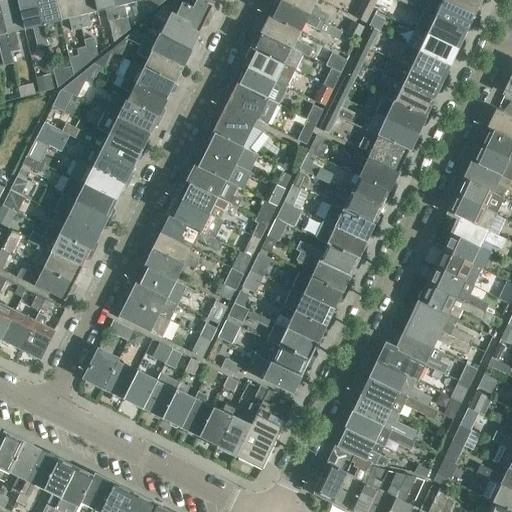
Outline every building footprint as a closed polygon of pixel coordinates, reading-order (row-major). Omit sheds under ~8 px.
[(0,0),(0,14),(9,52),(10,52),(20,50),(15,32),(23,30),(15,0),(0,0)] [(15,0),(23,30),(32,28),(37,47),(47,45),(46,38),(35,0),(15,0)] [(35,0),(46,38),(63,34),(60,21),(54,0),(35,0)] [(54,0),(60,21),(69,19),(72,31),(81,28),(73,0),(54,0)] [(73,0),(81,28),(90,26),(87,14),(96,12),(93,0),(73,0)] [(93,0),(96,12),(105,10),(108,21),(113,42),(121,36),(112,0),(93,0)] [(112,0),(121,36),(129,29),(126,17),(123,5),(132,3),(131,0),(112,0)] [(146,0),(150,12),(158,5),(156,0),(131,0),(132,3),(143,0),(146,0)] [(187,28),(198,33),(201,26),(206,25),(214,11),(212,5),(213,2),(209,0),(195,0),(192,7),(181,2),(177,9),(174,8),(178,0),(177,0),(170,0),(159,10),(186,24),(187,28)] [(269,7),(265,15),(299,32),(304,22),(338,39),(342,31),(324,23),(303,13),(277,0),(274,6),(269,7)] [(277,0),(303,13),(324,23),(328,15),(312,6),(315,0),(277,0)] [(364,22),(373,5),(361,0),(353,17),(364,22)] [(392,12),(398,0),(397,0),(380,0),(378,5),(392,12)] [(472,24),(476,16),(442,0),(438,9),(426,4),(423,12),(464,32),(467,26),(472,24)] [(441,0),(442,0),(476,16),(479,10),(477,5),(479,0),(441,0)] [(195,39),(198,33),(187,28),(186,24),(159,10),(153,15),(165,21),(158,34),(193,52),(197,44),(195,39)] [(430,25),(426,34),(460,51),(463,44),(461,39),(464,32),(423,12),(419,20),(430,25)] [(0,54),(3,66),(12,63),(10,52),(9,52),(0,14),(0,54)] [(264,26),(260,33),(302,54),(308,57),(312,49),(306,46),(303,45),(295,41),(299,32),(265,15),(261,25),(264,26)] [(373,15),(367,26),(376,30),(378,31),(383,20),(373,15)] [(356,39),(362,26),(352,21),(346,33),(356,39)] [(376,30),(367,26),(359,43),(368,48),(376,30)] [(126,40),(139,47),(181,66),(184,60),(190,58),(193,52),(158,34),(154,43),(132,32),(123,39),(126,40)] [(254,39),(249,49),(294,70),(302,54),(260,33),(257,40),(254,39)] [(456,58),(460,51),(426,34),(421,43),(410,37),(406,46),(448,66),(451,60),(456,58)] [(83,40),(85,47),(89,62),(97,56),(97,55),(92,38),(83,40)] [(123,39),(109,51),(113,53),(118,56),(126,40),(123,39)] [(368,48),(359,43),(351,61),(360,65),(368,48)] [(445,72),(448,66),(406,46),(403,54),(414,59),(409,68),(444,84),(447,77),(445,72)] [(68,57),(70,66),(73,75),(80,68),(89,62),(85,47),(76,49),(77,55),(68,57)] [(141,68),(176,85),(180,77),(178,72),(181,66),(139,47),(136,53),(146,58),(141,68)] [(285,87),(294,70),(249,49),(244,58),(247,59),(244,67),(285,87)] [(109,51),(94,63),(105,69),(113,53),(109,51)] [(331,68),(340,72),(346,60),(332,53),(326,65),(331,68)] [(352,81),(360,65),(351,61),(343,76),(352,81)] [(99,66),(94,63),(77,77),(83,81),(90,84),(99,66)] [(131,63),(123,79),(164,100),(168,93),(173,92),(176,85),(141,68),(131,63)] [(59,69),(59,68),(52,69),(57,88),(65,82),(73,75),(70,66),(59,69)] [(235,74),(232,82),(266,99),(277,104),(285,87),(244,67),(241,73),(235,74)] [(444,84),(409,68),(405,76),(385,67),(381,75),(432,99),(435,93),(440,92),(444,84)] [(331,68),(322,85),(332,89),(340,72),(331,68)] [(509,84),(502,98),(511,103),(511,101),(511,72),(507,83),(509,84)] [(34,78),(38,93),(53,89),(50,74),(34,78)] [(429,106),(432,99),(381,75),(377,83),(388,88),(384,97),(428,118),(431,110),(429,106)] [(344,98),(352,81),(343,76),(335,94),(344,98)] [(83,81),(77,77),(62,89),(73,94),(76,95),(83,81)] [(129,91),(125,101),(159,119),(163,111),(161,106),(164,100),(123,79),(119,86),(129,91)] [(20,97),(35,94),(32,82),(17,86),(20,97)] [(230,94),(225,105),(222,111),(237,118),(240,112),(255,120),(266,99),(232,82),(229,88),(230,94)] [(332,89),(322,85),(321,84),(315,97),(325,102),(332,89)] [(60,91),(53,105),(64,111),(73,94),(62,89),(60,91)] [(335,94),(327,112),(336,116),(344,98),(335,94)] [(95,106),(106,111),(117,117),(116,117),(148,133),(151,126),(156,125),(159,119),(125,101),(114,96),(111,102),(99,96),(95,106)] [(382,96),(374,113),(416,133),(419,127),(424,126),(428,118),(384,97),(382,96)] [(502,111),(511,115),(511,103),(509,102),(502,111)] [(316,123),(323,108),(313,104),(306,118),(307,119),(316,123)] [(112,126),(108,134),(143,152),(147,144),(145,139),(148,133),(116,117),(117,117),(106,111),(102,120),(112,126)] [(255,120),(240,112),(237,118),(222,111),(217,122),(211,123),(207,131),(242,148),(251,152),(262,130),(253,126),(255,120)] [(327,134),(336,116),(327,112),(318,130),(327,134)] [(489,121),(485,128),(511,140),(511,119),(495,112),(490,122),(489,121)] [(416,133),(374,113),(370,121),(381,127),(377,135),(411,152),(415,145),(412,140),(416,133)] [(316,123),(307,119),(297,140),(303,143),(305,144),(316,123)] [(44,123),(35,139),(47,146),(56,129),(44,123)] [(143,152),(108,134),(104,143),(65,123),(61,131),(86,144),(131,166),(134,160),(140,159),(143,152)] [(511,143),(511,140),(485,128),(482,135),(484,136),(479,146),(511,161),(511,150),(510,149),(511,143)] [(202,149),(244,170),(248,162),(237,157),(242,148),(207,131),(204,138),(206,143),(202,149)] [(315,135),(307,152),(315,155),(323,138),(315,135)] [(411,152),(377,135),(373,144),(362,139),(358,147),(369,152),(385,160),(382,166),(397,173),(403,161),(408,159),(411,152)] [(35,139),(27,154),(39,161),(47,146),(35,139)] [(78,161),(91,168),(126,185),(130,178),(128,172),(131,166),(86,144),(78,161)] [(511,181),(511,178),(511,161),(479,146),(475,155),(473,154),(469,162),(498,175),(511,181)] [(194,157),(191,164),(225,181),(230,171),(241,177),(244,170),(202,149),(199,156),(194,157)] [(292,172),(300,156),(289,150),(281,167),(292,172)] [(369,152),(366,158),(355,153),(351,161),(362,166),(358,176),(392,192),(396,185),(393,180),(397,173),(382,166),(385,160),(369,152)] [(39,161),(27,154),(23,162),(40,171),(44,163),(39,161)] [(498,175),(469,162),(466,168),(468,169),(463,179),(501,197),(504,190),(494,185),(498,175)] [(189,176),(186,182),(237,208),(241,200),(220,190),(225,181),(191,164),(187,171),(189,176)] [(66,176),(70,178),(114,200),(118,193),(123,192),(126,185),(91,168),(87,176),(70,168),(66,176)] [(319,169),(316,177),(328,183),(328,182),(332,175),(319,169)] [(284,189),(291,176),(282,172),(275,185),(282,188),(284,189)] [(291,185),(300,190),(306,176),(298,172),(291,185)] [(392,192),(358,176),(353,185),(342,179),(339,187),(380,207),(383,201),(389,200),(392,192)] [(10,190),(21,195),(27,182),(17,177),(10,190)] [(61,195),(74,201),(109,219),(113,211),(111,206),(114,200),(70,178),(61,195)] [(507,200),(501,197),(463,179),(459,188),(457,187),(453,194),(494,214),(495,213),(498,206),(503,208),(507,200)] [(178,190),(174,198),(208,215),(213,205),(233,215),(237,208),(186,182),(182,189),(178,190)] [(272,183),(264,200),(276,206),(284,189),(282,188),(275,185),(272,183)] [(291,185),(283,202),(292,206),(300,190),(291,185)] [(377,213),(380,207),(339,187),(335,195),(346,200),(342,209),(376,226),(380,218),(377,213)] [(25,197),(21,195),(10,190),(2,205),(16,212),(17,213),(25,197)] [(447,212),(458,218),(487,232),(496,214),(495,213),(494,214),(453,194),(450,202),(452,203),(447,212)] [(39,204),(56,213),(98,234),(101,227),(106,226),(109,219),(74,201),(70,210),(43,197),(39,204)] [(222,233),(214,229),(203,224),(208,215),(174,198),(170,205),(172,210),(169,216),(218,241),(218,240),(222,233)] [(264,200),(256,217),(268,223),(276,206),(264,200)] [(297,209),(292,206),(283,202),(276,218),(289,225),(297,209)] [(376,226),(342,209),(331,204),(323,221),(364,241),(367,235),(373,234),(376,226)] [(0,207),(0,223),(8,228),(16,212),(2,205),(1,205),(0,207)] [(63,225),(58,235),(93,253),(97,244),(95,240),(98,234),(56,213),(53,220),(63,225)] [(161,224),(157,231),(191,248),(196,239),(207,245),(218,250),(222,242),(218,240),(218,241),(169,216),(166,222),(161,224)] [(257,223),(251,236),(259,240),(268,223),(256,217),(254,221),(257,223)] [(452,225),(448,233),(477,246),(482,237),(502,247),(505,240),(487,232),(458,218),(454,227),(452,225)] [(330,234),(326,243),(360,260),(363,253),(361,247),(364,241),(323,221),(319,228),(330,234)] [(273,223),(266,236),(275,240),(282,228),(273,223)] [(155,243),(152,250),(194,271),(198,263),(187,258),(191,248),(157,231),(154,238),(155,243)] [(1,248),(10,252),(13,253),(20,237),(9,232),(1,248)] [(27,241),(39,247),(81,267),(84,260),(90,259),(93,253),(58,235),(53,243),(31,232),(27,241)] [(442,251),(480,269),(488,252),(477,246),(448,233),(445,240),(447,241),(442,251)] [(251,236),(242,253),(251,257),(259,240),(251,236)] [(266,236),(260,248),(269,253),(275,240),(266,236)] [(321,252),(310,247),(299,241),(295,249),(299,251),(348,275),(351,269),(357,267),(360,260),(326,243),(321,252)] [(46,258),(41,268),(76,286),(80,278),(78,273),(81,267),(39,247),(36,253),(46,258)] [(0,250),(0,268),(2,269),(10,252),(1,248),(0,250)] [(144,258),(140,265),(174,282),(179,272),(190,278),(194,271),(152,250),(149,256),(144,258)] [(239,251),(231,268),(243,274),(251,257),(242,253),(239,251)] [(345,281),(348,275),(299,251),(296,259),(303,263),(314,268),(309,277),(344,294),(348,286),(345,281)] [(503,280),(480,269),(442,251),(438,260),(436,259),(432,266),(473,286),(477,278),(499,288),(503,280)] [(258,252),(250,269),(263,275),(271,259),(258,252)] [(139,277),(135,284),(177,304),(185,287),(174,282),(140,265),(137,271),(139,277)] [(473,286),(432,266),(429,273),(431,275),(427,284),(485,311),(488,304),(469,294),(473,286)] [(68,293),(73,292),(76,286),(41,268),(36,278),(21,270),(18,272),(15,276),(64,301),(68,293)] [(231,268),(223,284),(223,285),(234,291),(243,274),(231,268)] [(255,294),(263,275),(250,269),(241,287),(255,294)] [(344,294),(309,277),(298,272),(290,289),(303,295),(332,309),(335,303),(340,301),(344,294)] [(223,285),(223,284),(220,283),(215,293),(229,301),(234,291),(223,285)] [(127,291),(124,298),(169,320),(177,304),(135,284),(132,290),(127,291)] [(481,319),(485,311),(427,284),(422,293),(420,292),(417,299),(457,318),(462,309),(481,319)] [(25,290),(18,287),(15,293),(22,297),(25,290)] [(329,315),(332,309),(303,295),(290,289),(283,307),(293,312),(303,317),(328,327),(331,320),(329,315)] [(240,290),(234,303),(243,307),(249,295),(240,290)] [(38,311),(39,310),(44,300),(35,296),(30,307),(38,311)] [(169,320),(124,298),(120,305),(122,310),(119,317),(160,338),(165,329),(169,320)] [(415,308),(411,317),(471,346),(475,338),(453,327),(457,318),(417,299),(413,307),(415,308)] [(53,304),(44,300),(39,310),(48,314),(53,304)] [(218,325),(226,307),(215,301),(206,319),(218,325)] [(243,307),(234,303),(227,316),(242,323),(248,310),(243,307)] [(0,338),(13,311),(0,304),(0,338)] [(20,348),(33,321),(13,311),(0,338),(1,339),(3,342),(8,345),(11,344),(20,348)] [(278,315),(274,323),(303,337),(316,343),(319,337),(324,335),(328,327),(303,317),(293,312),(289,320),(278,315)] [(40,358),(53,331),(42,325),(44,321),(42,316),(37,313),(33,321),(20,348),(28,353),(30,356),(35,358),(37,357),(40,358)] [(471,346),(411,317),(407,326),(404,325),(401,333),(429,346),(434,337),(467,353),(471,346)] [(126,341),(132,330),(112,320),(107,331),(126,341)] [(225,320),(219,332),(231,338),(237,326),(225,320)] [(267,339),(311,362),(315,354),(313,350),(316,343),(303,337),(274,323),(267,339)] [(204,324),(199,336),(209,341),(215,329),(204,324)] [(511,340),(511,327),(507,325),(501,339),(511,344),(511,340)] [(147,337),(132,330),(126,341),(133,346),(141,344),(144,343),(147,337)] [(426,354),(429,346),(401,333),(397,340),(400,341),(395,350),(422,362),(421,363),(434,369),(434,368),(444,373),(448,365),(426,354)] [(209,341),(199,336),(190,353),(201,358),(209,341)] [(307,369),(311,362),(267,339),(262,349),(260,353),(255,350),(253,355),(299,377),(303,370),(307,369)] [(498,343),(491,357),(498,360),(504,346),(498,343)] [(378,353),(374,360),(403,374),(403,375),(414,380),(421,363),(422,362),(395,350),(384,344),(380,354),(378,353)] [(171,349),(162,345),(156,357),(165,362),(171,349)] [(180,354),(171,349),(165,362),(164,364),(173,368),(180,354)] [(104,388),(118,362),(118,360),(98,350),(83,378),(85,379),(86,383),(92,386),(94,384),(104,388)] [(245,371),(261,379),(291,394),(299,377),(253,355),(245,371)] [(491,357),(487,365),(508,375),(511,367),(498,360),(491,357)] [(200,363),(191,359),(185,372),(194,376),(200,363)] [(235,375),(239,368),(240,366),(225,359),(220,368),(235,375)] [(403,374),(374,360),(371,368),(373,369),(368,378),(427,406),(431,397),(410,387),(414,380),(403,375),(403,374)] [(135,371),(118,362),(104,388),(112,393),(112,396),(118,399),(121,397),(122,398),(135,371)] [(465,363),(457,379),(468,384),(475,369),(465,363)] [(217,372),(209,367),(203,380),(211,384),(217,372)] [(135,371),(122,398),(123,398),(123,401),(131,405),(134,403),(143,408),(156,381),(135,371)] [(483,374),(477,387),(489,393),(490,389),(492,390),(497,380),(483,374)] [(238,382),(228,377),(223,387),(234,392),(238,382)] [(438,411),(427,406),(368,378),(364,387),(362,386),(358,393),(399,413),(403,405),(425,415),(425,416),(433,420),(438,411)] [(468,384),(457,379),(449,396),(459,402),(468,384)] [(176,391),(156,381),(143,408),(151,412),(152,415),(157,418),(160,416),(162,417),(176,391)] [(176,391),(162,417),(169,421),(170,424),(175,427),(178,425),(181,427),(194,401),(193,401),(185,397),(190,387),(180,382),(176,391)] [(245,415),(236,410),(217,448),(235,456),(269,389),(260,384),(245,415)] [(294,402),(289,399),(269,389),(235,456),(256,467),(261,469),(294,402)] [(198,391),(193,401),(194,401),(181,427),(188,430),(188,433),(194,436),(197,434),(201,436),(213,411),(203,406),(208,396),(198,391)] [(357,402),(353,412),(412,440),(417,431),(396,421),(399,413),(358,393),(355,401),(357,402)] [(475,393),(467,409),(479,415),(486,398),(475,393)] [(213,411),(201,436),(201,437),(202,440),(217,448),(236,410),(227,405),(222,416),(213,411)] [(467,410),(460,424),(470,430),(477,415),(467,410)] [(412,440),(353,412),(348,421),(346,420),(343,427),(371,441),(383,446),(387,437),(409,447),(412,440)] [(452,441),(463,447),(472,430),(470,430),(460,424),(452,441)] [(367,449),(371,441),(343,427),(339,434),(341,436),(336,445),(337,446),(354,454),(371,462),(374,464),(385,465),(388,459),(367,449)] [(23,440),(3,431),(0,437),(0,480),(4,482),(8,474),(7,474),(23,440)] [(491,440),(501,444),(511,449),(511,439),(495,432),(491,440)] [(19,493),(40,452),(33,449),(32,445),(26,442),(23,444),(22,443),(24,441),(23,440),(7,474),(8,474),(16,478),(11,489),(19,493)] [(455,463),(463,447),(452,441),(444,457),(455,463)] [(494,461),(508,468),(511,470),(511,449),(501,444),(497,452),(498,453),(494,461)] [(351,462),(351,461),(350,460),(354,454),(337,446),(321,479),(319,478),(314,487),(316,488),(314,493),(331,501),(344,474),(337,470),(343,458),(351,462)] [(41,491),(56,460),(54,459),(54,456),(49,453),(45,455),(40,452),(19,493),(15,501),(23,505),(27,497),(32,486),(41,491)] [(344,474),(331,501),(341,506),(340,507),(347,511),(369,465),(371,462),(354,454),(350,460),(351,461),(354,462),(353,465),(358,468),(353,478),(344,474)] [(436,473),(446,478),(450,480),(457,464),(455,463),(444,457),(436,473)] [(51,511),(52,510),(73,468),(68,466),(67,462),(62,459),(58,461),(56,460),(41,491),(49,495),(41,511),(51,511)] [(426,474),(429,467),(418,462),(415,469),(426,474)] [(384,470),(369,465),(347,511),(348,511),(366,511),(378,491),(369,486),(374,476),(380,479),(384,470)] [(503,487),(511,490),(511,470),(508,468),(504,476),(479,465),(475,473),(483,477),(503,487)] [(73,468),(52,510),(57,511),(62,511),(66,503),(76,508),(79,503),(91,477),(90,476),(89,473),(83,470),(80,472),(73,468)] [(443,485),(446,478),(436,473),(433,480),(443,485)] [(99,511),(113,484),(93,474),(91,477),(79,503),(91,509),(89,511),(99,511)] [(409,511),(411,507),(403,503),(415,478),(407,476),(400,489),(400,488),(387,511),(409,511)] [(492,501),(511,511),(511,490),(503,487),(483,477),(480,485),(496,492),(492,501)] [(123,511),(132,494),(113,484),(99,511),(123,511)] [(386,495),(378,491),(366,511),(387,511),(400,488),(391,484),(386,495)] [(438,511),(446,496),(439,490),(428,511),(421,511),(418,511),(411,507),(409,511),(438,511)] [(132,494),(123,511),(147,511),(152,504),(132,494)] [(446,496),(438,511),(448,511),(453,503),(446,496)] [(474,511),(511,511),(492,501),(488,510),(478,505),(474,511)]
